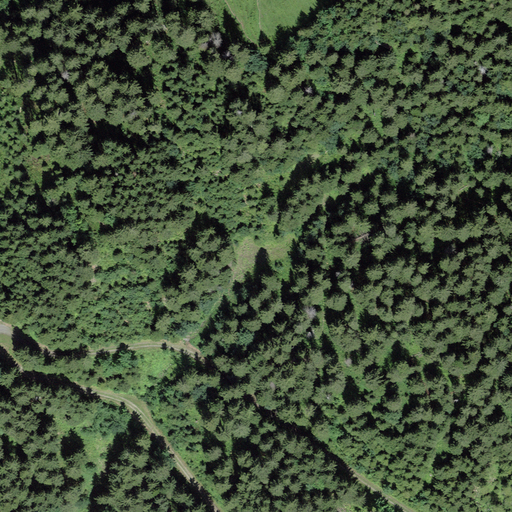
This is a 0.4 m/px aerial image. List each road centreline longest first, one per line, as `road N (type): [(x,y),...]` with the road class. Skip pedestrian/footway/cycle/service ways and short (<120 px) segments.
road 1 (track): [(0,331),(42,353),(162,344),(199,356),(406,511)]
road 2 (track): [(219,511),(130,404),(30,375),(0,356)]
